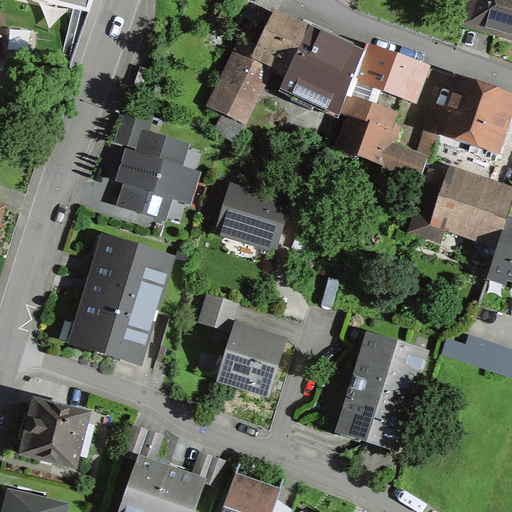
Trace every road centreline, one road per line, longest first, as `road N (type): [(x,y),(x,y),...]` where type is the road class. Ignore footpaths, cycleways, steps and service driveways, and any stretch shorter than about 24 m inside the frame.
road 1 (residential): [(3,355),(128,0)]
road 2 (residential): [(275,456),(3,355)]
road 3 (residential): [(511,80),(360,23),(322,0)]
road 4 (residential): [(275,456),(317,315)]
road 5 (residential): [(400,511),(362,488),(275,456)]
